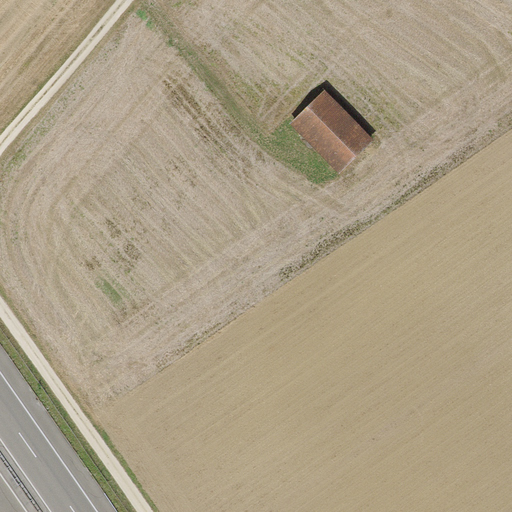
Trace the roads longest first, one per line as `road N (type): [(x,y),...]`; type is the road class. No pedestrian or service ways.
road 1 (track): [(140,511),(0,307)]
road 2 (track): [(308,178),(268,158),(147,0)]
road 3 (track): [(0,150),(125,0)]
road 4 (motorway): [(76,511),(0,402)]
